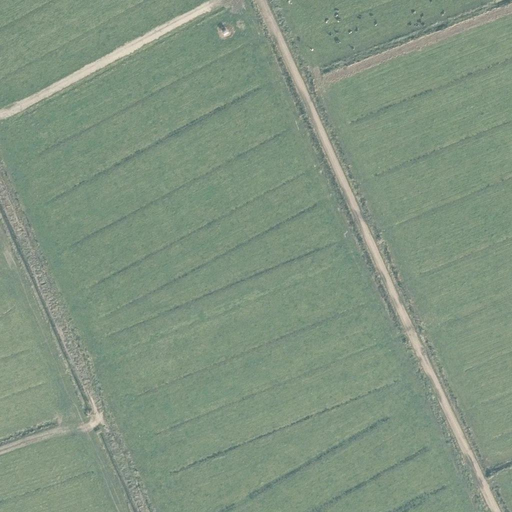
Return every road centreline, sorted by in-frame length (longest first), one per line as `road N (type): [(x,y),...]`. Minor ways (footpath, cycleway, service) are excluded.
road 1 (track): [(260,0),(491,511)]
road 2 (track): [(0,186),(143,511)]
